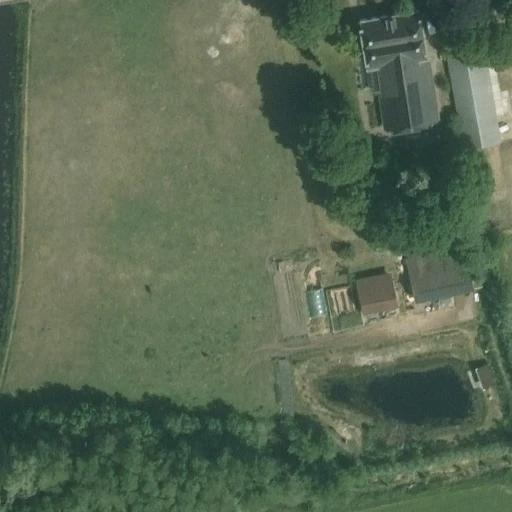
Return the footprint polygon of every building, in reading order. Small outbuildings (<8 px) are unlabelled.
[(360,20),(368,66),(375,65),(378,82),(379,82),(387,126),(438,118),(419,10),(360,20)] [(484,52),(446,59),(462,146),(499,140),(484,52)] [(445,222),(425,224),(426,239),(446,237),(445,222)] [(411,277),(417,298),(470,287),(465,264),(411,277)] [(388,280),(359,286),(365,308),(394,302),(388,280)] [(347,331),(350,349),(372,345),(369,328),(347,331)]
